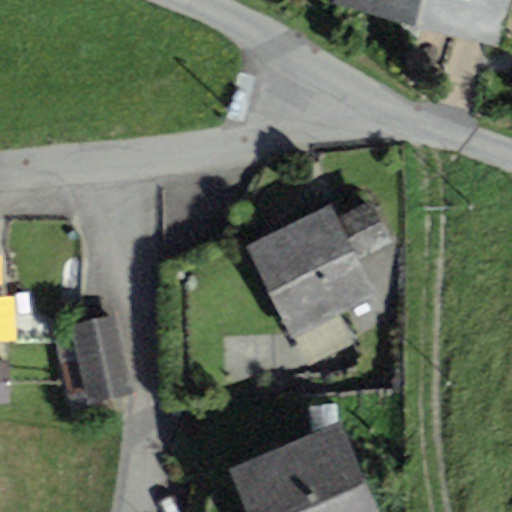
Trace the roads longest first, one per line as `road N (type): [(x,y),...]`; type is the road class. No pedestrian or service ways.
road 1 (residential): [(0,168),(329,133)]
road 2 (residential): [(329,133),(321,89),(291,53),(188,0)]
